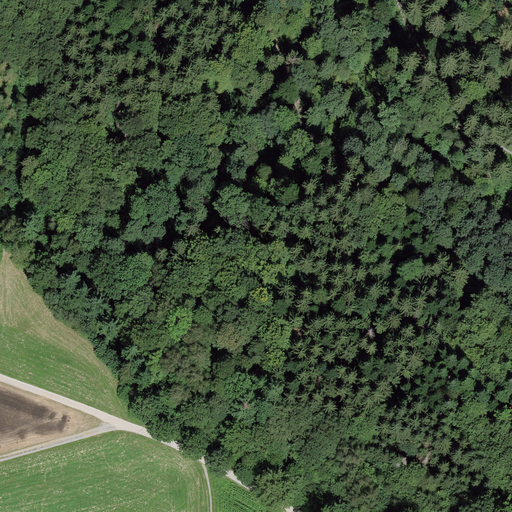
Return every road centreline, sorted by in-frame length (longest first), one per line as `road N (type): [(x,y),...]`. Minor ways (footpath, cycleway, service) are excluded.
road 1 (track): [(239,0),(282,48),(311,138),(384,188),(511,328)]
road 2 (track): [(304,511),(201,453),(0,376)]
road 3 (track): [(511,152),(434,79),(397,0)]
road 4 (track): [(0,458),(127,425)]
